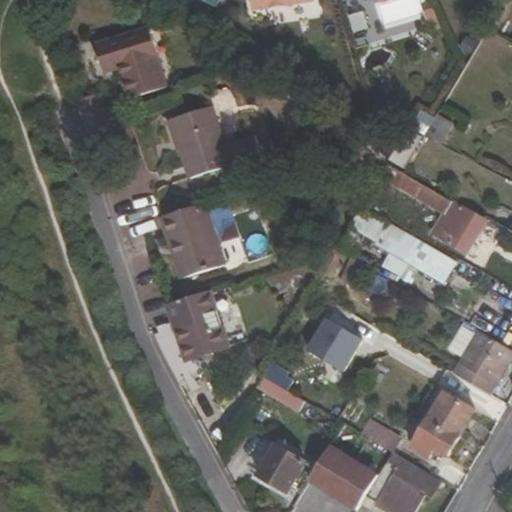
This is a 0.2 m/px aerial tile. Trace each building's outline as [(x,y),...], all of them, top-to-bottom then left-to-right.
[(243,0),(245,11),(310,4),(309,0),(243,0)] [(97,47),(106,73),(120,68),(131,100),(166,89),(147,31),(97,47)] [(88,136),(112,127),(101,94),(77,102),(88,136)] [(231,166),(233,173),(264,163),(255,136),(225,146),(213,108),(173,121),(191,179),(231,166)] [(426,138),(443,147),(455,126),(439,117),(426,138)] [(405,169),(423,139),(409,131),(404,139),(391,161),(405,169)] [(435,233),(469,254),(486,224),(406,176),(398,189),(445,217),(435,233)] [(184,282),(226,269),(205,205),(163,219),(169,236),(184,282)] [(365,237),(447,284),(459,264),(363,209),(340,249),(354,257),(365,237)] [(190,362),(229,349),(210,292),(171,305),(177,323),(190,362)] [(366,342),(330,321),(311,353),(346,374),(366,342)] [(511,362),(511,349),(465,325),(448,352),(462,361),(460,367),(497,387),(511,362)] [(296,382),(288,377),(290,374),(274,365),(266,380),(289,393),(296,382)] [(266,380),(264,379),(259,388),(300,413),(306,403),(292,395),(289,393),(266,380)] [(445,395),(414,449),(431,459),(436,449),(450,457),(475,413),(445,395)] [(403,440),(378,425),(370,439),(395,454),(403,440)] [(311,486),(317,489),(356,511),(360,511),(364,508),(381,478),(338,453),(332,449),(311,486)] [(262,477),(260,479),(278,489),(288,495),(290,493),(291,490),(305,465),(277,450),(262,477)] [(418,511),(428,495),(431,497),(438,485),(392,458),(389,464),(381,478),(364,508),(371,511),(373,511),(378,505),(389,511),(418,511)]
